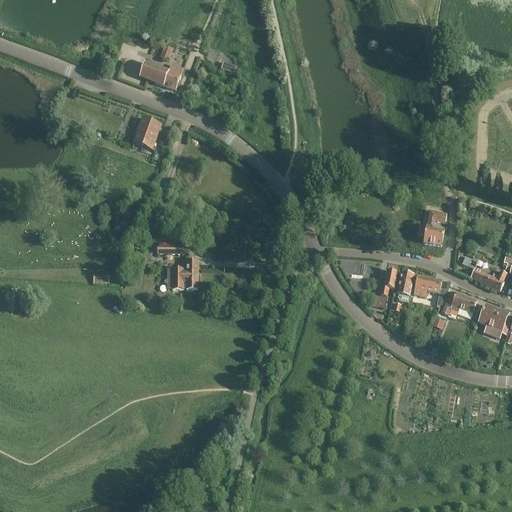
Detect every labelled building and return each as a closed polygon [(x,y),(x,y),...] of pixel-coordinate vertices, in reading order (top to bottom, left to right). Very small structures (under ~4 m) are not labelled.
[(184,41),(179,56),(187,59),(193,44),(184,41)] [(164,47),(159,59),(168,62),(173,50),(164,47)] [(108,66),(110,59),(103,57),(101,64),(108,66)] [(176,92),(181,77),(183,71),(171,66),(168,72),(146,64),(140,80),(176,92)] [(236,70),(222,65),(220,72),(234,76),(236,70)] [(152,151),(161,127),(142,120),(133,144),(152,151)] [(445,224),(447,216),(429,213),(427,228),(422,227),(421,236),(425,236),(424,245),(441,248),(444,231),(434,229),(435,223),(445,224)] [(157,255),(181,256),(181,248),(157,248),(157,255)] [(476,252),(468,248),(465,256),(472,259),(476,252)] [(511,260),(505,259),(503,265),(502,268),(505,269),(505,271),(510,273),(509,276),(511,275),(511,260)] [(184,292),(184,290),(186,290),(186,292),(198,292),(198,263),(186,263),(186,272),(184,272),(184,271),(168,271),(168,279),(172,279),(172,292),(184,292)] [(502,283),(506,275),(500,273),(496,281),(475,271),(471,280),(500,293),(504,284),(502,283)] [(394,291),(398,274),(387,272),(384,289),(382,289),(380,297),(387,298),(389,290),(394,291)] [(409,299),(414,277),(401,275),(397,296),(409,299)] [(439,296),(442,283),(417,278),(414,296),(426,299),(427,293),(439,296)] [(473,316),(477,303),(450,293),(441,315),(448,317),(452,307),(473,316)] [(373,308),(385,310),(386,300),(375,298),(373,308)] [(499,341),(509,316),(486,307),(479,325),(494,331),(491,338),(499,341)] [(433,328),(442,331),(445,323),(436,320),(433,328)]
